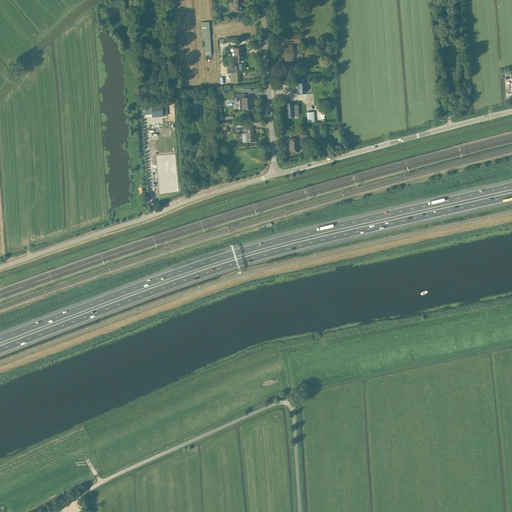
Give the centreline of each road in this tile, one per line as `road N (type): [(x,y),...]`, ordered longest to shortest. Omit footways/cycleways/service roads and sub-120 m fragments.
road 1 (motorway): [(0,349),(265,253),(511,195)]
road 2 (motorway): [(511,185),(264,243),(0,338)]
road 3 (unclassified): [(299,511),(287,402),(83,493)]
road 4 (unclassified): [(0,267),(273,174)]
road 5 (unclassified): [(273,174),(511,111)]
road 6 (unclassified): [(273,174),(262,0)]
